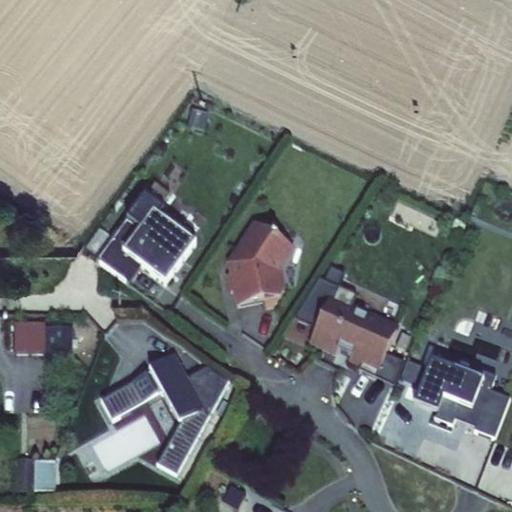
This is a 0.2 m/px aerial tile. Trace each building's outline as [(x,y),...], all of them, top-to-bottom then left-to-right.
[(197,242),(154,214),(139,234),(125,230),(101,265),(128,287),(140,271),(165,285),(197,242)] [(302,247),(268,225),(243,264),(245,273),(242,274),(249,306),(275,301),(277,308),(285,306),(295,290),(291,268),(289,268),(302,247)] [(369,370),(385,378),(396,355),(407,331),(378,318),(375,322),(364,316),(361,310),(368,295),(350,287),(343,301),(340,300),(321,341),(347,353),(348,350),(361,357),(359,359),(371,365),(369,370)] [(415,364),(396,355),(385,378),(404,387),(415,364)] [(189,387),(176,363),(97,405),(111,427),(153,402),(176,431),(153,471),(174,484),(229,382),(206,373),(189,387)] [(477,369),(473,378),(437,364),(421,401),(444,410),(441,419),(500,442),(511,410),(511,400),(496,393),(502,379),(477,369)]
